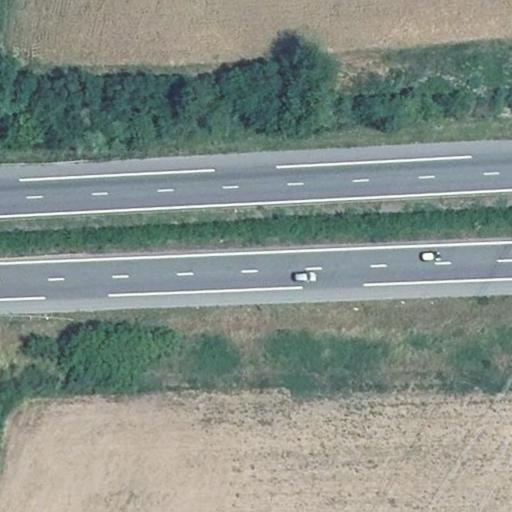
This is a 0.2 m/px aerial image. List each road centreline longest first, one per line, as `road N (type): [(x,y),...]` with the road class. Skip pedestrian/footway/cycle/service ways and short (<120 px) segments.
road 1 (motorway): [(511,180),(0,205)]
road 2 (motorway): [(0,288),(511,267)]
